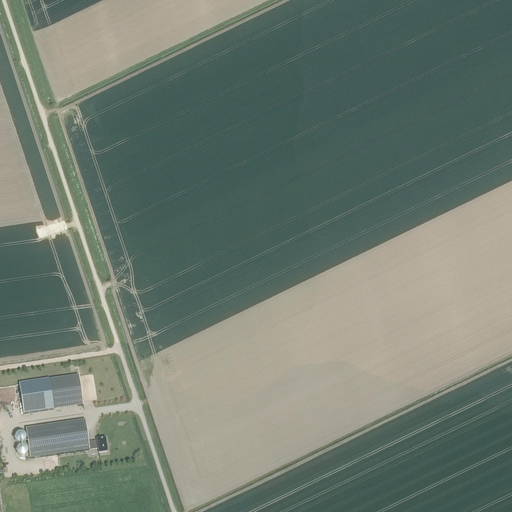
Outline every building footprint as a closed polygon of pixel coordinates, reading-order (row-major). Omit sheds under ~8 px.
[(19,385),(24,415),(54,411),(49,380),(19,385)] [(90,451),(88,442),(85,421),(26,429),(30,460),(90,451)] [(23,435),(22,434),(21,434),(20,434),(19,435),(18,435),(17,436),(16,437),(16,438),(16,439),(15,440),(16,441),(16,442),(16,443),(17,444),(18,445),(19,445),(20,446),(21,446),(22,446),(23,445),(24,445),(25,444),(26,443),(26,442),(27,441),(27,440),(27,439),(27,438),(26,437),(25,436),(24,435),(23,435)] [(108,453),(106,438),(96,440),(97,441),(88,442),(90,451),(98,450),(99,454),(108,453)] [(24,447),(23,446),(22,446),(21,446),(20,447),(19,447),(18,448),(17,449),(17,450),(17,451),(17,453),(17,454),(18,455),(19,456),(20,456),(21,457),(22,457),(23,457),(24,457),(25,456),(26,455),(27,454),(27,453),(28,452),(28,451),(27,450),(27,449),(26,448),(25,447),(24,447)]
